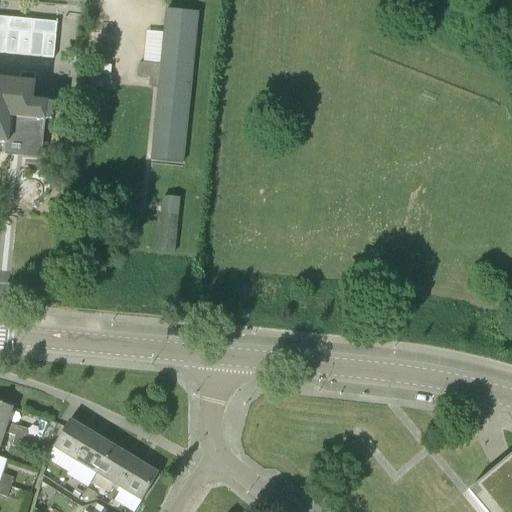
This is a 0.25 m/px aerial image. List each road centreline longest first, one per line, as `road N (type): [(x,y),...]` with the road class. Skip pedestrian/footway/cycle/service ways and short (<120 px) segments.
road 1 (residential): [(511,398),(457,383),(222,357)]
road 2 (residential): [(222,357),(0,334)]
